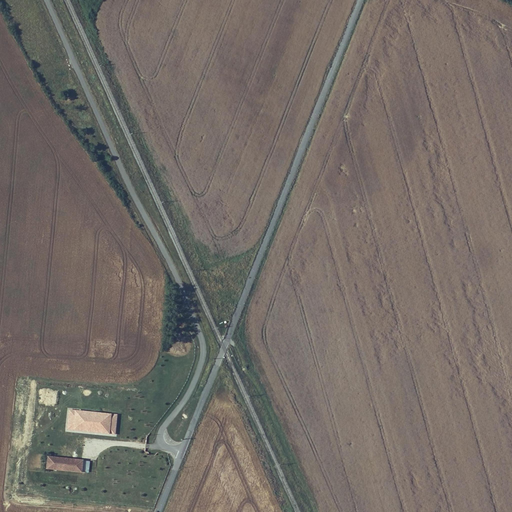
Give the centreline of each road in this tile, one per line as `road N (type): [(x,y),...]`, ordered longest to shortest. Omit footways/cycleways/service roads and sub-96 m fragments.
road 1 (unclassified): [(182,451),(165,447),(160,434),(193,384),(201,338),(46,0)]
road 2 (tertiary): [(360,0),(182,451)]
